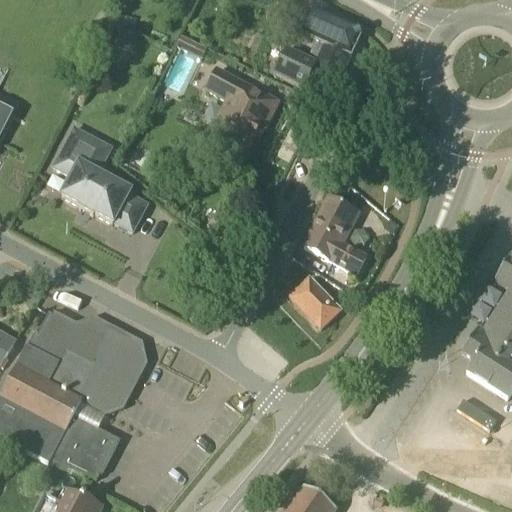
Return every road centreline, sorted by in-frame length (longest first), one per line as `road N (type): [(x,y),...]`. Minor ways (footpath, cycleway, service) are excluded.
road 1 (residential): [(218,360),(0,244)]
road 2 (residential): [(218,360),(309,196),(346,150)]
road 3 (secondary): [(306,423),(377,338),(421,266)]
road 4 (residential): [(454,511),(394,486),(306,423)]
road 5 (secondary): [(421,266),(491,126)]
road 6 (secondary): [(450,115),(421,266)]
